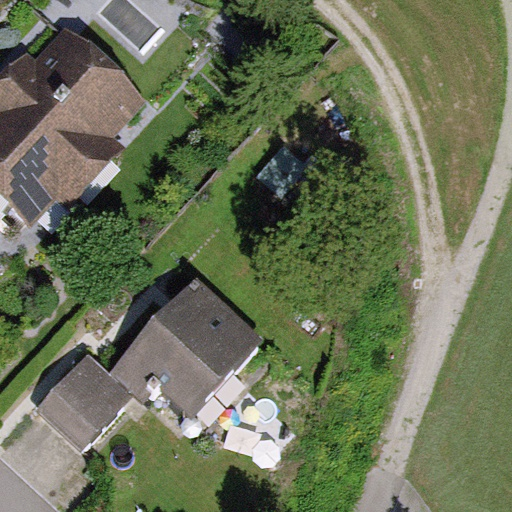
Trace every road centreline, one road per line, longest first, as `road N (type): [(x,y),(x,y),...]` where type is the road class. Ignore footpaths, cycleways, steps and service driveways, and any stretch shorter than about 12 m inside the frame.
road 1 (track): [(447,319),(403,102),(356,27),(316,0)]
road 2 (residential): [(372,511),(447,319)]
road 3 (track): [(447,319),(471,282),(511,142)]
